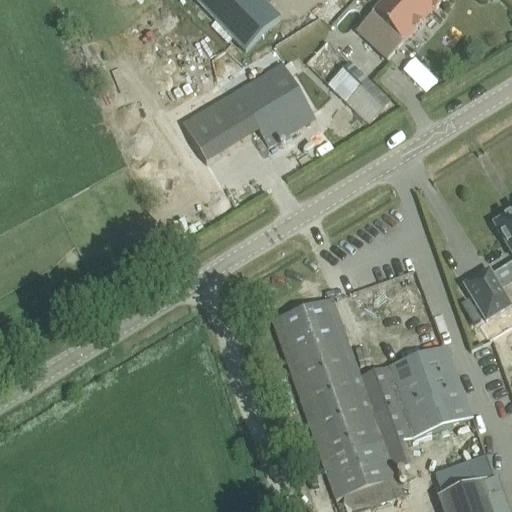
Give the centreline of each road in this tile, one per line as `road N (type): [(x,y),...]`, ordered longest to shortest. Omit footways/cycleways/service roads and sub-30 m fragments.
road 1 (unclassified): [(201,276),(511,87)]
road 2 (track): [(201,276),(286,511)]
road 3 (unclassified): [(201,276),(0,402)]
